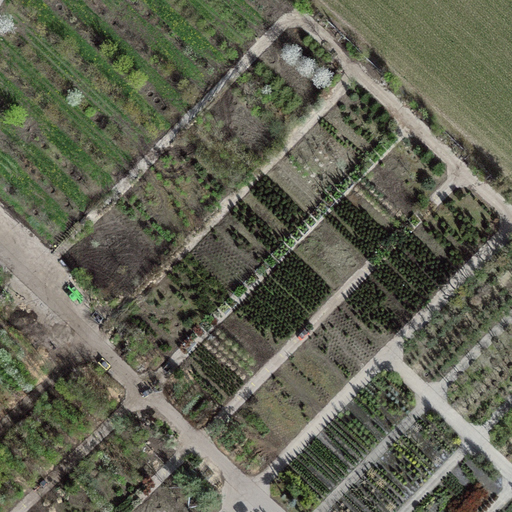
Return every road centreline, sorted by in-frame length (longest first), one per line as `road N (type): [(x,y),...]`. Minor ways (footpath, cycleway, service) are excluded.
road 1 (track): [(224,511),(511,231)]
road 2 (track): [(0,265),(270,511)]
road 3 (track): [(380,362),(511,480)]
